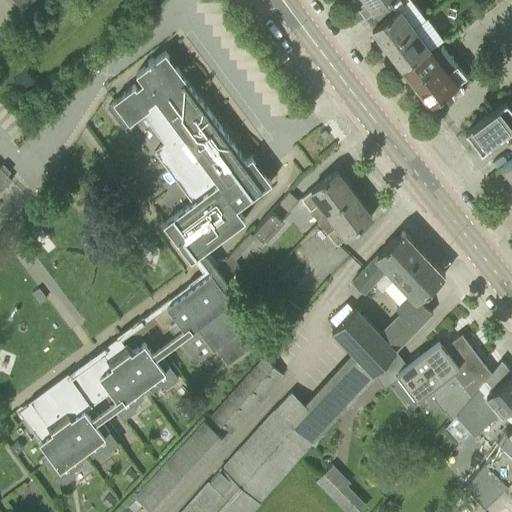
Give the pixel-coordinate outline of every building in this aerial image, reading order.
[(366,0),(368,2),(359,9),(358,8),(364,17),(365,16),(365,17),(388,0),(366,0)] [(388,0),(365,17),(373,27),(372,27),(387,46),(415,25),(400,6),(395,9),(388,0)] [(415,25),(387,46),(402,67),(422,52),(430,45),(415,25)] [(422,52),(402,67),(431,104),(468,76),(440,39),(430,45),(422,52)] [(187,282),(191,287),(212,271),(223,285),(228,282),(214,264),(218,261),(207,247),(245,218),(236,207),(242,203),(243,204),(256,195),(255,193),(271,181),(252,155),(247,159),(165,50),(154,59),(152,56),(147,60),(149,63),(136,72),(143,81),(136,86),(135,84),(114,100),(129,121),(142,111),(170,150),(160,158),(193,201),(164,223),(191,259),(193,258),(203,271),(187,282)] [(19,70),(8,79),(21,95),(32,85),(19,70)] [(499,138),(511,128),(511,95),(466,130),(482,151),(493,143),(497,143),(501,140),(499,138)] [(507,182),(511,187),(511,158),(502,167),(511,178),(507,182)] [(0,190),(12,179),(0,166),(0,190)] [(302,196),(320,220),(354,193),(337,170),(302,196)] [(263,237),(282,217),(281,216),(297,199),(289,191),(254,229),(263,237)] [(354,193),(320,220),(337,242),(372,216),(354,193)] [(396,276),(397,276),(424,251),(403,229),(374,256),(352,282),(364,292),(374,281),(383,289),(396,276)] [(239,258),(259,239),(253,233),(233,252),(239,258)] [(424,251),(397,276),(413,293),(396,309),(400,313),(381,333),(356,307),(331,330),(351,351),(304,402),(290,389),(181,511),(248,511),(311,441),(314,440),(336,415),(373,373),(375,375),(397,350),(396,348),(432,311),(419,297),(445,274),(424,251)] [(175,334),(151,352),(155,357),(160,354),(179,340),(195,362),(214,348),(215,348),(216,347),(228,363),(255,343),(243,327),(255,318),(238,295),(233,299),(223,285),(212,271),(191,287),(167,305),(178,319),(169,326),(175,334)] [(397,350),(375,375),(383,383),(398,372),(418,397),(428,389),(443,410),(445,409),(452,418),(472,396),(483,382),(492,371),(462,332),(444,346),(439,340),(407,364),(397,350)] [(155,357),(151,352),(144,342),(131,352),(126,345),(109,358),(107,359),(112,366),(99,375),(110,390),(105,394),(112,402),(91,417),(95,421),(98,419),(120,403),(120,404),(128,398),(133,404),(143,397),(138,390),(148,383),(153,390),(164,381),(159,375),(165,370),(164,369),(169,366),(160,354),(155,357)] [(109,358),(105,353),(68,380),(65,375),(30,401),(52,431),(39,441),(49,455),(45,458),(55,471),(59,468),(59,469),(67,463),(72,470),(83,462),(78,455),(87,448),(92,455),(102,448),(97,441),(104,435),(104,434),(108,432),(98,419),(95,421),(91,417),(85,409),(105,394),(110,390),(99,375),(112,366),(107,359),(109,358)] [(243,408),(278,370),(263,356),(134,496),(148,509),(241,406),(243,408)] [(511,371),(502,358),(492,371),(483,382),(490,389),(463,412),(457,417),(459,419),(447,430),(422,460),(429,467),(454,440),(452,438),(471,421),(494,402),(502,412),(511,403),(511,371)] [(187,403),(181,410),(188,417),(194,410),(187,403)] [(484,506),(509,483),(511,479),(511,421),(505,427),(494,448),(466,485),(484,506)] [(335,495),(347,483),(350,480),(333,463),(318,478),(335,495)] [(130,481),(137,474),(130,467),(124,474),(130,481)] [(376,487),(383,493),(393,481),(386,475),(376,487)] [(115,499),(109,491),(102,497),(108,505),(115,499)]
